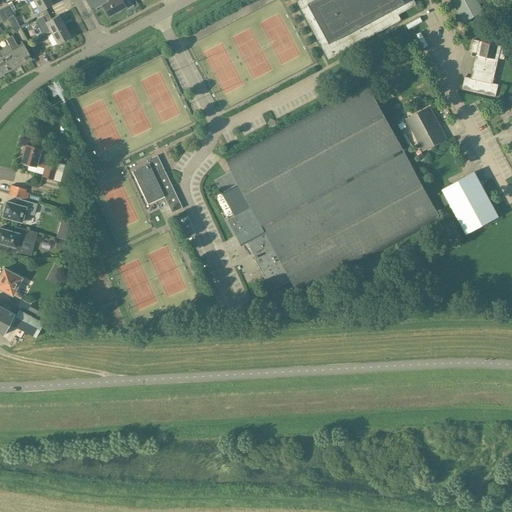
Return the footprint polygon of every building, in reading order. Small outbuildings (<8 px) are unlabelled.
[(34,14),(37,19),(48,13),(45,8),(52,4),(50,0),(33,0),(33,1),(36,7),(32,9),(35,14),(34,14)] [(127,7),(123,0),(110,0),(111,0),(104,4),(110,16),(127,7)] [(328,60),(402,20),(399,15),(417,5),(414,0),(299,0),(297,1),(328,60)] [(452,0),(464,21),(483,11),(477,0),(452,0)] [(8,5),(12,12),(16,9),(13,3),(8,5)] [(12,12),(8,5),(3,8),(8,18),(14,15),(12,12)] [(8,18),(3,8),(0,9),(0,15),(3,21),(7,19),(8,18)] [(47,27),(51,33),(64,26),(58,15),(51,19),(48,13),(37,19),(38,20),(31,23),(36,33),(47,27)] [(8,18),(7,19),(14,32),(21,28),(14,15),(8,18)] [(70,37),(64,26),(51,33),(57,44),(70,37)] [(6,39),(10,46),(13,51),(20,65),(31,59),(24,45),(19,48),(12,35),(6,39)] [(465,76),(462,89),(495,97),(498,84),(493,83),(499,58),(504,59),(507,47),(498,45),(498,42),(483,39),(483,41),(474,39),(471,51),(476,53),(471,78),(465,76)] [(41,53),(35,42),(30,45),(36,56),(41,53)] [(9,70),(20,65),(13,51),(10,46),(4,49),(7,54),(2,57),(9,70)] [(0,75),(9,70),(2,57),(0,58),(0,75)] [(440,219),(366,82),(225,159),(231,171),(225,174),(214,180),(221,193),(234,216),(227,219),(241,246),(244,244),(252,260),(255,258),(264,276),(272,290),(291,279),(299,296),(440,219)] [(424,150),(446,138),(429,107),(407,118),(424,150)] [(41,149),(26,145),(24,145),(22,153),(24,154),(21,162),(36,166),(36,165),(44,168),(42,176),(53,179),(57,163),(46,160),(46,161),(38,159),(41,149)] [(136,170),(150,199),(163,193),(173,213),(183,208),(158,155),(147,160),(149,164),(136,170)] [(466,234),(499,216),(483,187),(485,182),(480,180),(475,171),(442,189),(466,234)] [(23,198),(27,199),(29,193),(25,192),(26,189),(11,185),(8,194),(17,197),(23,198)] [(33,214),(36,204),(22,200),(21,206),(15,204),(6,202),(5,204),(4,204),(2,212),(3,212),(2,216),(25,223),(28,213),(33,214)] [(71,213),(64,211),(61,220),(71,223),(71,213)] [(32,231),(15,226),(14,232),(0,228),(0,242),(20,248),(19,252),(31,256),(34,243),(29,242),(32,231)] [(25,294),(30,284),(21,278),(4,269),(3,270),(1,270),(0,271),(0,288),(12,294),(15,289),(25,294)] [(32,303),(29,310),(45,318),(49,312),(32,303)] [(15,313),(0,305),(0,334),(3,336),(10,324),(35,338),(44,321),(18,308),(15,313)]
